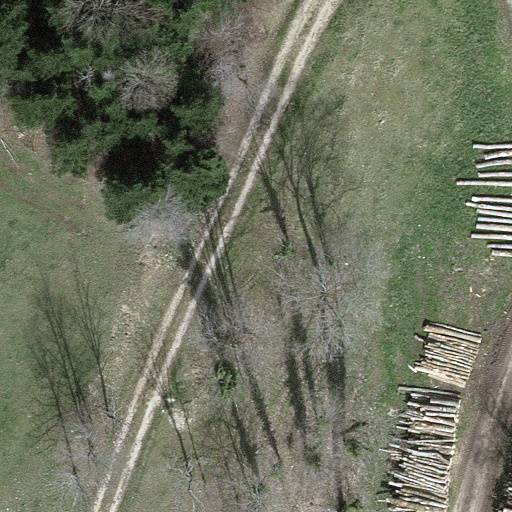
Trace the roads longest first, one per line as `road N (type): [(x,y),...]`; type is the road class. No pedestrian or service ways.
road 1 (track): [(316,0),(229,193),(109,511)]
road 2 (track): [(511,367),(462,511)]
